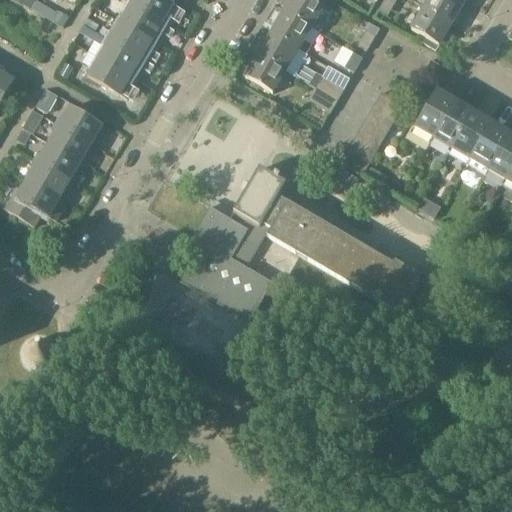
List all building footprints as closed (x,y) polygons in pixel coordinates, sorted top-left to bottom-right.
[(127,0),(126,3),(170,29),(181,11),(162,0),(127,0)] [(291,0),(283,14),(311,30),(319,34),(322,29),(315,24),(324,8),(311,0),(310,0),(291,0)] [(391,0),(386,0),(379,12),(388,16),(396,3),(391,0)] [(456,0),(429,0),(424,10),(451,26),(464,4),(456,0)] [(126,13),(119,24),(159,47),(170,29),(126,3),(122,10),(126,13)] [(451,26),(424,10),(411,31),(425,39),(421,45),(435,53),(451,26)] [(283,14),(271,35),(298,52),(298,51),(306,56),(311,47),(304,43),(311,30),(283,14)] [(109,32),(105,39),(149,65),(159,47),(119,24),(113,34),(109,32)] [(358,47),(367,52),(380,31),(371,26),(367,33),(366,32),(358,47)] [(271,35),(258,57),(285,73),(294,79),(307,57),(298,52),(271,35)] [(104,49),(98,60),(138,83),(149,65),(105,39),(101,47),(104,49)] [(345,69),(354,74),(362,60),(353,55),(345,69)] [(258,57),(245,79),(273,95),(285,73),(258,57)] [(84,75),(88,77),(87,78),(127,101),(138,83),(98,60),(92,71),(88,68),(84,75)] [(0,68),(0,105),(14,82),(13,81),(3,76),(5,72),(0,68)] [(322,79),(315,91),(337,103),(344,91),(322,79)] [(415,130),(433,141),(455,103),(449,100),(451,96),(439,89),(415,130)] [(337,103),(315,91),(308,103),(330,115),(337,103)] [(382,94),(374,106),(396,119),(404,107),(382,94)] [(457,100),(455,103),(433,141),(450,151),(473,114),(467,110),(469,107),(457,100)] [(374,106),(368,117),(390,130),(396,119),(374,106)] [(69,109),(63,120),(59,117),(55,125),(98,151),(109,132),(69,109)] [(475,110),(473,114),(450,151),(469,162),(490,124),(485,121),(487,117),(475,110)] [(368,117),(361,129),(383,142),(390,130),(368,117)] [(491,125),(490,124),(469,162),(486,172),(508,135),(503,132),(505,128),(493,121),(491,125)] [(88,169),(98,151),(55,125),(51,132),(55,134),(48,146),(88,169)] [(361,129),(354,141),(376,154),(383,142),(361,129)] [(508,135),(486,172),(505,183),(511,170),(511,131),(509,135),(508,135)] [(354,141),(347,153),(369,166),(376,154),(354,141)] [(77,187),(88,169),(48,146),(42,156),(38,154),(34,162),(77,187)] [(347,153),(340,164),(362,177),(369,166),(347,153)] [(67,205),(77,187),(34,162),(30,168),(33,170),(27,181),(67,205)] [(192,239),(203,245),(246,270),(265,238),(404,318),(419,292),(415,289),(420,280),(421,281),(422,279),(395,264),(394,267),(278,199),(286,186),(279,182),(281,180),(276,177),(275,179),(260,170),(234,214),(236,216),(232,223),(209,210),(192,239)] [(56,223),(67,205),(27,181),(21,191),(17,189),(13,197),(16,199),(8,214),(34,229),(42,215),(56,223)] [(180,285),(250,325),(273,285),(246,270),(203,245),(180,285)] [(263,328),(272,334),(279,324),(269,318),(263,328)] [(25,353),(25,357),(26,361),(30,365),(35,368),(41,369),(45,367),(49,365),(51,362),(53,358),(53,354),(52,350),(51,347),(49,344),(45,341),(41,340),(37,340),(32,342),(28,346),(26,349),(25,353)]
